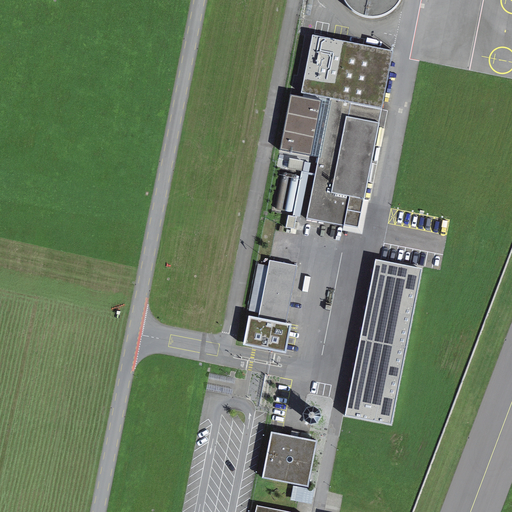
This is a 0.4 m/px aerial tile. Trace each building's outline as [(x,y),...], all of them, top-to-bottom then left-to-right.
[(339,0),(343,14),(358,26),(377,30),(392,23),(401,11),(403,0),(339,0)] [(392,51),(314,36),(302,92),(332,98),(308,217),(357,226),(392,51)] [(377,259),(345,415),(390,424),(421,268),(377,259)] [(298,266),(270,260),(258,318),(287,323),(298,266)] [(287,323),(258,318),(248,316),(243,343),(285,351),(290,324),(287,323)] [(455,392),(412,376),(397,415),(384,450),(427,466),(455,392)] [(315,447),(269,438),(260,482),(306,491),(315,447)]
